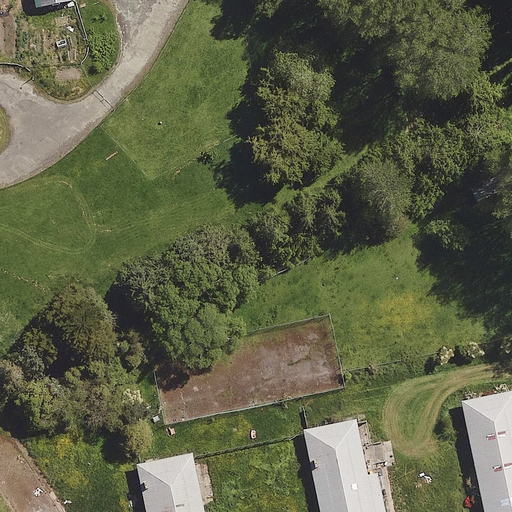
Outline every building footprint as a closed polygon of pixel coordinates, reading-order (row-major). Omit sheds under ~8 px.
[(28,0),(32,17),(78,7),(76,0),(28,0)] [(507,189),(500,175),(472,190),(479,203),(507,189)] [(511,511),(511,416),(508,397),(454,409),(476,511),(511,511)] [(365,511),(348,431),(296,443),(311,511),(365,511)] [(201,511),(190,459),(136,471),(145,511),(201,511)]
